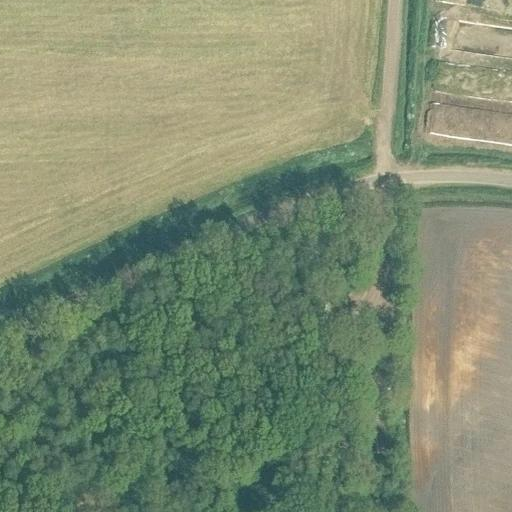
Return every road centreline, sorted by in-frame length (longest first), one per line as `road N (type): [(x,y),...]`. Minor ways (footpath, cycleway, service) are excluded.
road 1 (unclassified): [(0,334),(331,192),(415,178),(511,182)]
road 2 (track): [(373,511),(392,0)]
